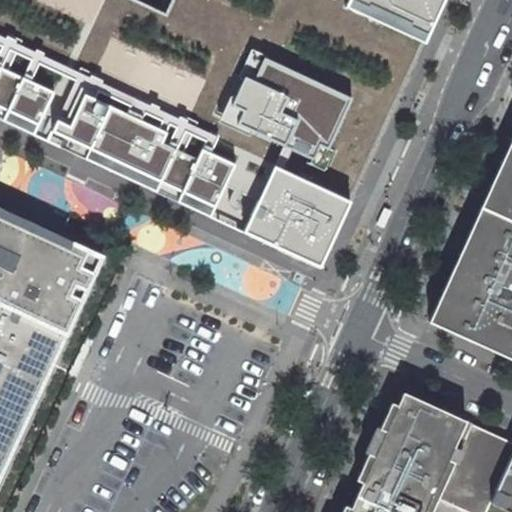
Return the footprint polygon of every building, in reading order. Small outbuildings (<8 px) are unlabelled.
[(109,0),(34,0),(95,26),(98,26),(109,0)] [(446,0),(332,0),(314,42),(396,81),(421,58),(446,0)] [(0,151),(20,161),(25,150),(32,152),(26,163),(65,183),(134,217),(142,202),(159,210),(152,224),(191,243),(204,233),(213,215),(227,175),(196,165),(200,154),(51,86),(0,61),(0,151)] [(304,193),(346,109),(257,71),(238,82),(225,107),(211,105),(190,149),(200,154),(257,180),(262,173),(304,193)] [(511,133),(425,321),(511,361),(511,133)] [(316,284),(346,220),(266,185),(245,196),(233,222),(213,215),(204,233),(225,242),(219,261),(293,295),(316,284)] [(0,478),(104,257),(0,209),(0,478)] [(511,511),(511,445),(395,391),(340,511),(430,511),(436,499),(464,511),(485,511),(489,504),(506,511),(511,511)]
